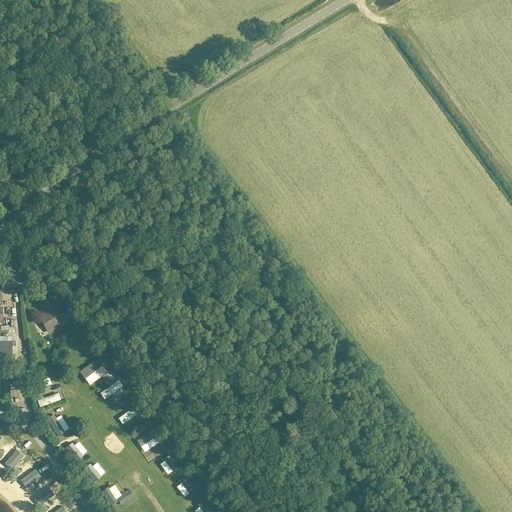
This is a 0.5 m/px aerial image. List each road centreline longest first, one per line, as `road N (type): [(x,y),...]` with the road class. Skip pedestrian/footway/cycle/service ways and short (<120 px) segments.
road 1 (unclassified): [(0,224),(167,108),(348,0)]
road 2 (track): [(257,511),(25,205)]
